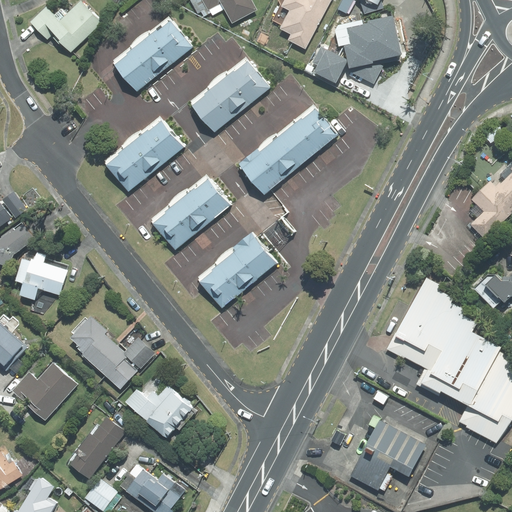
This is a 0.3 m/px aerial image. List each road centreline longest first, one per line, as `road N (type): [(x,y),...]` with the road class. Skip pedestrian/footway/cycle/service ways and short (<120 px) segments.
road 1 (residential): [(20,95),(56,174),(225,388),(286,429)]
road 2 (secondary): [(482,104),(454,135),(384,264),(348,309)]
road 3 (secondary): [(348,309),(364,257),(445,95)]
road 4 (secondary): [(348,309),(286,429)]
